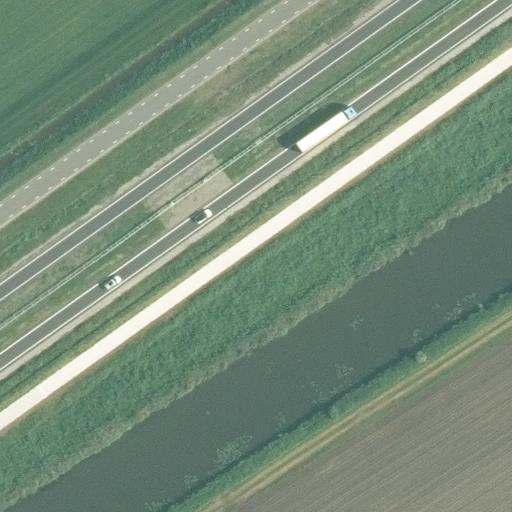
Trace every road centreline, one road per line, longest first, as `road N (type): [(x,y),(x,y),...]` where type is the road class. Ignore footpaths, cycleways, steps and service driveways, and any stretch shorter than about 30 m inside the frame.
road 1 (trunk): [(0,359),(501,0)]
road 2 (trunk): [(405,0),(0,289)]
road 3 (unclassified): [(301,0),(0,213)]
